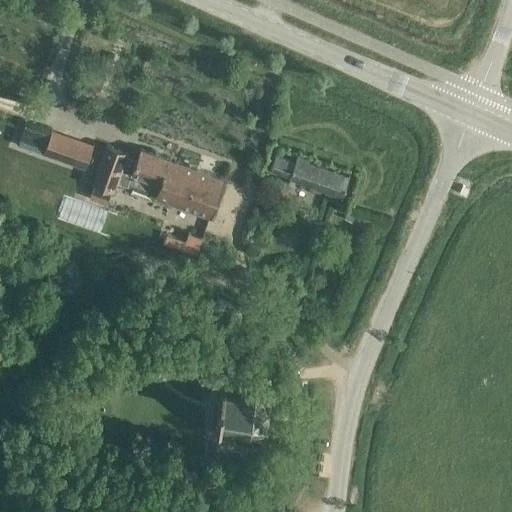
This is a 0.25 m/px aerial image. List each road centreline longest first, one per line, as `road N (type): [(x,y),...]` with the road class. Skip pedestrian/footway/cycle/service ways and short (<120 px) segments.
road 1 (unclassified): [(343,511),(359,394),(411,248),(473,115)]
road 2 (tertiary): [(473,115),(205,0)]
